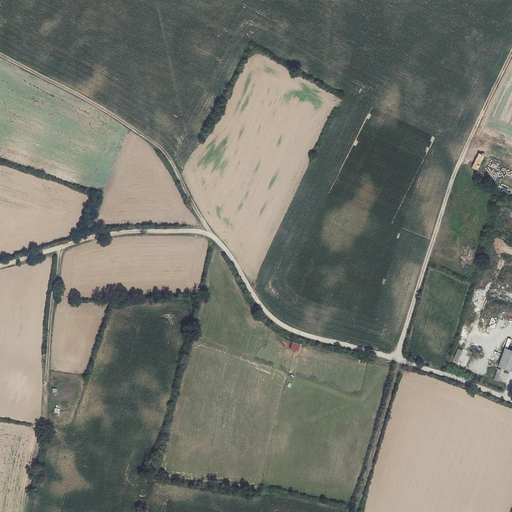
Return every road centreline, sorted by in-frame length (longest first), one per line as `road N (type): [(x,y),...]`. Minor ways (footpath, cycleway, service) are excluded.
road 1 (unclassified): [(511,399),(273,319),(211,234)]
road 2 (track): [(511,52),(454,174),(396,358)]
road 3 (track): [(0,52),(97,104),(161,150),(211,234)]
road 4 (track): [(0,266),(112,233),(211,234)]
